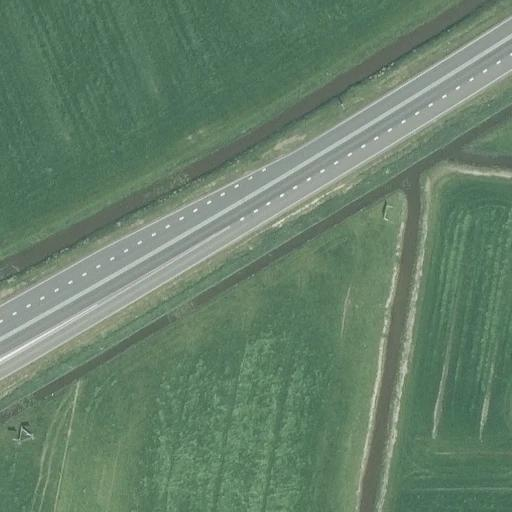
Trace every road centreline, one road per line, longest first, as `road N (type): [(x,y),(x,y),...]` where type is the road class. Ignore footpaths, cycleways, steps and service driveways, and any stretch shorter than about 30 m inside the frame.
road 1 (trunk): [(0,372),(231,234),(269,185)]
road 2 (trunk): [(0,337),(269,185)]
road 3 (trunk): [(269,185),(511,34)]
